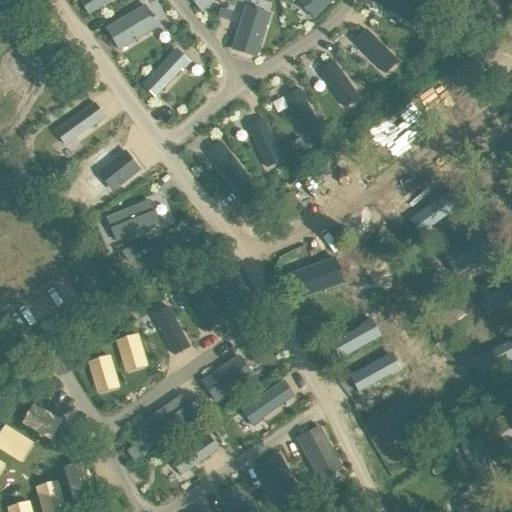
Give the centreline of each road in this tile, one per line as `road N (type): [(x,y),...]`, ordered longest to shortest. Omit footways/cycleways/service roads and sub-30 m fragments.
road 1 (unknown): [(511,85),(263,246),(246,248)]
road 2 (unknown): [(330,400),(511,277)]
